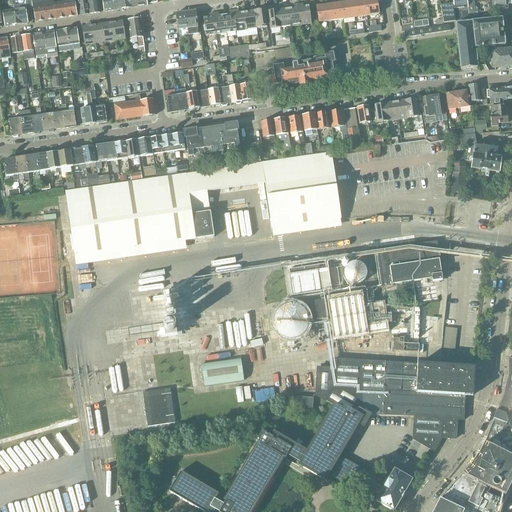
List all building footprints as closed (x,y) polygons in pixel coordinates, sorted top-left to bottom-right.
[(21,9),(15,10),(18,25),(27,24),(26,12),(31,11),(30,0),(23,1),(24,6),(21,6),(21,9)] [(48,0),(32,2),(35,22),(56,19),(54,4),(53,0),(48,0)] [(53,0),(54,4),(56,19),(77,16),(75,1),(57,4),(56,0),(53,0)] [(90,14),(87,0),(77,0),(80,16),(90,14)] [(97,0),(87,0),(90,14),(100,13),(97,0)] [(115,11),(113,0),(101,0),(104,12),(115,11)] [(113,0),(115,11),(125,9),(124,0),(113,0)] [(124,0),(125,9),(136,7),(135,0),(124,0)] [(364,0),(362,0),(352,1),(355,18),(367,16),(364,0)] [(376,0),(364,0),(367,16),(379,14),(376,0)] [(452,0),(453,4),(454,9),(467,8),(466,0),(452,0)] [(492,0),(489,0),(489,6),(483,6),(484,12),(507,9),(507,6),(509,6),(510,5),(509,0),(492,0)] [(352,1),(340,3),(343,19),(355,18),(352,1)] [(474,2),(468,3),(469,18),(473,18),(472,13),(476,13),(474,2)] [(340,3),(328,5),(331,21),(343,19),(340,3)] [(303,4),(298,5),(301,25),(311,24),(309,6),(303,7),(303,4)] [(440,5),(442,20),(443,20),(443,23),(468,20),(467,8),(454,9),(453,4),(440,5)] [(294,8),(288,9),(291,27),(301,25),(298,5),(293,6),(294,8)] [(331,21),(328,5),(316,7),(319,23),(331,21)] [(282,7),(278,8),(280,28),(291,27),(288,9),(283,10),(282,7)] [(280,28),(278,8),(273,9),(273,11),(268,12),(270,30),(280,28)] [(18,25),(15,10),(3,12),(5,27),(18,25)] [(264,10),(254,11),(257,29),(267,27),(264,10)] [(196,11),(185,13),(187,29),(198,28),(196,11)] [(229,15),(224,15),(226,33),(236,32),(233,11),(229,12),(229,15)] [(238,11),(233,11),(236,32),(246,30),(244,13),(239,13),(238,11)] [(254,11),(244,13),(246,30),(257,29),(254,11)] [(187,29),(185,13),(175,14),(177,30),(187,29)] [(216,35),(213,14),(208,15),(209,18),(203,18),(206,36),(216,35)] [(218,14),(213,14),(216,35),(226,33),(224,15),(218,16),(218,14)] [(137,38),(139,48),(140,52),(145,52),(140,19),(128,21),(130,39),(137,38)] [(455,24),(456,30),(460,70),(477,68),(475,52),(486,51),(485,47),(505,45),(502,19),(471,22),(471,23),(456,25),(455,24)] [(123,21),(112,23),(115,41),(125,39),(123,21)] [(112,23),(102,25),(105,42),(115,41),(112,23)] [(102,25),(92,26),(95,44),(105,42),(102,25)] [(450,31),(450,27),(449,25),(414,30),(404,32),(405,38),(450,31)] [(95,44),(92,26),(82,28),(84,45),(95,44)] [(80,48),(77,28),(66,30),(69,50),(80,48)] [(69,50),(66,30),(56,32),(59,51),(69,50)] [(54,32),(43,33),(46,49),(56,48),(54,32)] [(46,49),(43,33),(33,35),(36,60),(41,59),(40,50),(46,49)] [(200,33),(191,34),(193,46),(202,45),(200,33)] [(31,35),(20,37),(23,53),(33,51),(31,35)] [(23,53),(20,37),(10,38),(12,54),(23,53)] [(8,39),(0,39),(0,59),(0,60),(11,59),(8,39)] [(274,51),(275,60),(292,58),(290,48),(274,51)] [(494,67),(506,66),(507,66),(508,70),(511,69),(511,49),(493,52),(494,67)] [(332,53),(325,54),(325,58),(292,64),(286,65),(287,70),(284,70),(283,64),(273,66),(276,84),(282,83),(284,85),(290,84),(290,85),(299,84),(299,86),(310,84),(310,81),(329,78),(328,73),(333,73),(331,62),(334,62),(332,53)] [(477,54),(478,66),(485,65),(484,53),(477,54)] [(191,59),(180,60),(182,68),(192,66),(191,59)] [(24,66),(17,67),(17,68),(18,74),(20,85),(27,83),(25,73),(24,66)] [(231,75),(227,76),(231,104),(235,103),(236,105),(241,104),(241,102),(242,102),(240,86),(233,87),(231,75)] [(60,76),(50,78),(52,88),(61,87),(60,76)] [(217,84),(218,89),(221,105),(222,107),(226,106),(227,104),(231,104),(227,76),(222,77),(223,83),(217,84)] [(239,81),(240,86),(242,102),(253,100),(249,80),(239,81)] [(468,86),(468,91),(470,102),(480,101),(478,85),(468,86)] [(486,91),(486,96),(486,98),(491,98),(491,105),(503,104),(503,100),(511,100),(511,99),(511,91),(509,89),(509,88),(508,89),(505,89),(504,89),(488,90),(488,91),(486,91)] [(218,89),(207,91),(210,107),(221,105),(218,89)] [(207,91),(197,93),(199,108),(210,107),(207,91)] [(468,91),(457,93),(459,109),(471,107),(470,102),(468,91)] [(91,100),(90,92),(85,93),(87,100),(88,106),(88,109),(81,110),(83,126),(91,124),(91,126),(95,125),(92,105),(91,100)] [(197,93),(186,94),(188,110),(193,109),(194,111),(198,110),(199,109),(199,108),(197,93)] [(459,109),(457,93),(446,94),(448,110),(459,109)] [(186,94),(175,96),(178,112),(180,113),(184,112),(185,111),(188,110),(186,94)] [(440,95),(431,97),(435,122),(446,120),(445,113),(443,113),(440,95)] [(178,112),(175,96),(165,97),(167,113),(178,112)] [(114,105),(117,120),(142,116),(142,117),(148,116),(150,117),(152,116),(153,115),(155,115),(153,99),(140,101),(140,97),(135,97),(136,102),(114,105)] [(435,122),(431,97),(423,98),(425,116),(423,116),(425,124),(435,122)] [(415,99),(405,101),(408,118),(418,117),(415,99)] [(405,101),(395,102),(398,120),(408,118),(405,101)] [(395,102),(385,104),(388,122),(398,120),(395,102)] [(40,109),(41,116),(44,131),(48,131),(49,132),(53,132),(54,130),(55,130),(52,114),(46,115),(44,104),(40,105),(40,109)] [(388,122),(385,104),(375,106),(375,107),(371,108),(373,124),(388,122)] [(66,112),(65,105),(62,106),(65,128),(76,127),(74,111),(66,112)] [(96,105),(92,105),(95,125),(99,125),(99,123),(107,122),(104,106),(97,107),(96,105)] [(490,106),(490,111),(491,124),(492,126),(498,126),(498,123),(508,122),(508,121),(509,120),(509,116),(507,115),(507,114),(506,105),(490,106)] [(59,113),(52,114),(55,130),(65,128),(62,106),(58,106),(59,113)] [(367,123),(367,126),(368,126),(369,132),(373,131),(369,106),(364,107),(362,106),(359,107),(358,108),(357,108),(359,124),(367,123)] [(343,126),(339,127),(340,133),(342,133),(343,143),(348,142),(349,149),(359,148),(356,128),(358,128),(354,108),(341,110),(343,126)] [(40,132),(44,131),(41,116),(40,109),(36,109),(37,116),(31,117),(33,133),(34,133),(35,134),(39,134),(40,132)] [(332,128),(339,127),(343,126),(341,110),(336,111),(335,110),(332,111),(331,112),(327,113),(329,128),(325,129),(325,132),(327,132),(328,140),(333,139),(332,128)] [(31,117),(30,111),(19,113),(20,119),(22,135),(33,133),(31,117)] [(317,130),(325,129),(329,128),(327,113),(322,113),(321,112),(317,113),(316,114),(315,114),(317,130)] [(314,114),(310,115),(309,115),(308,114),(305,115),(304,116),(302,116),(305,132),(305,136),(317,134),(314,114)] [(297,133),(299,144),(304,143),(302,132),(300,117),(295,117),(294,116),(290,117),(289,118),(288,118),(290,134),(297,133)] [(274,120),(276,136),(277,142),(283,141),(284,149),(290,148),(288,134),(286,119),(280,119),(279,118),(276,119),(275,120),(274,120)] [(22,135),(20,119),(16,119),(9,120),(11,136),(12,136),(13,138),(18,137),(18,135),(22,135)] [(272,121),(268,121),(267,121),(265,120),(263,121),(262,122),(261,122),(263,138),(269,137),(270,143),(275,143),(272,121)] [(482,121),(474,121),(475,131),(475,132),(475,134),(483,133),(482,130),(482,121)] [(189,165),(242,157),(241,156),(240,152),(243,149),(244,149),(243,148),(239,144),(236,124),(226,126),(226,128),(195,132),(195,131),(185,132),(189,165)] [(176,135),(173,136),(175,152),(185,151),(183,134),(182,135),(181,133),(176,134),(176,135)] [(474,135),(474,134),(463,136),(460,136),(461,145),(467,145),(466,156),(453,155),(451,192),(464,193),(466,161),(472,162),(471,168),(479,170),(478,176),(488,177),(488,172),(499,173),(501,158),(497,158),(498,148),(475,144),(474,135)] [(165,137),(163,137),(165,154),(175,152),(173,136),(171,136),(170,135),(166,135),(165,137)] [(154,138),(153,139),(155,155),(165,154),(163,137),(161,138),(159,136),(155,137),(154,138)] [(155,155),(153,139),(150,139),(150,137),(143,138),(144,140),(139,141),(142,157),(155,155)] [(126,143),(128,159),(139,157),(136,141),(132,142),(132,140),(125,141),(126,143)] [(115,144),(117,160),(128,159),(126,143),(121,143),(120,142),(116,142),(115,144)] [(104,146),(106,162),(117,160),(115,144),(111,145),(110,143),(105,144),(104,146)] [(97,147),(93,147),(96,163),(101,163),(106,162),(104,146),(102,144),(98,145),(97,147)] [(87,148),(82,149),(85,165),(96,163),(93,147),(93,148),(92,146),(87,147),(87,148)] [(85,165),(82,149),(81,148),(77,148),(76,150),(72,151),(74,167),(75,172),(79,172),(78,166),(85,165)] [(58,153),(60,169),(71,167),(69,151),(64,152),(63,150),(59,151),(58,153)] [(48,154),(47,154),(50,170),(60,169),(58,153),(54,153),(53,152),(48,152),(48,154)] [(37,156),(39,172),(45,171),(46,175),(50,174),(50,170),(47,154),(43,155),(42,153),(38,154),(37,156)] [(102,187),(65,192),(75,257),(121,251),(195,240),(210,238),(214,237),(210,211),(207,192),(265,183),(267,203),(271,229),(272,229),(340,219),(341,219),(340,213),(331,155),(331,153),(311,156),(305,157),(262,163),(261,163),(260,163),(259,155),(257,155),(252,156),(250,156),(251,161),(254,161),(254,164),(216,170),(194,173),(191,174),(182,175),(162,178),(160,178),(159,178),(120,184),(111,185),(102,187)] [(26,157),(26,158),(28,173),(39,172),(37,156),(33,156),(31,155),(27,156),(26,157)] [(16,159),(15,159),(17,175),(28,173),(26,158),(22,158),(21,157),(16,157),(16,159)] [(6,176),(13,175),(17,175),(15,159),(11,160),(10,158),(6,159),(5,161),(4,161),(6,176)] [(186,162),(176,163),(177,172),(188,170),(186,162)] [(174,164),(165,166),(166,175),(176,174),(174,164)] [(166,175),(165,166),(156,167),(157,177),(166,175)] [(154,167),(143,168),(144,176),(156,175),(154,167)] [(99,185),(97,173),(90,175),(91,186),(99,185)] [(8,190),(8,192),(9,197),(15,196),(20,195),(19,188),(8,190)] [(245,234),(258,233),(256,210),(237,212),(238,221),(243,220),(245,234)] [(53,222),(0,227),(0,300),(60,295),(53,222)] [(442,281),(441,275),(439,260),(440,260),(437,242),(437,241),(373,251),(379,288),(393,286),(393,285),(426,280),(427,283),(433,282),(442,281)] [(290,275),(288,275),(292,297),(340,289),(337,267),(326,269),(325,264),(289,270),(290,275)] [(163,293),(169,329),(176,328),(171,292),(163,293)] [(327,298),(333,340),(389,332),(384,302),(364,305),(362,292),(327,298)] [(314,302),(317,320),(327,319),(324,300),(314,302)] [(277,333),(282,337),(289,339),(295,339),(302,336),(306,331),(308,325),(308,318),(305,312),(300,307),(294,305),(287,306),(281,308),(276,313),(274,320),(274,326),(277,333)] [(176,328),(169,329),(159,331),(160,337),(177,335),(176,328)] [(445,328),(443,349),(455,350),(457,329),(445,328)] [(239,341),(238,336),(214,339),(215,344),(239,341)] [(403,343),(404,338),(394,338),(393,350),(393,351),(419,352),(420,344),(403,343)] [(244,381),(241,359),(201,365),(204,386),(244,381)] [(358,408),(370,416),(408,417),(414,417),(413,439),(434,452),(442,438),(455,439),(457,420),(463,420),(464,420),(465,396),(473,396),(474,368),(334,360),(334,361),(334,369),(318,368),(316,396),(334,406),(346,414),(348,411),(350,413),(353,409),(355,410),(355,409),(358,408)] [(484,445),(511,459),(511,360),(508,360),(508,362),(508,378),(503,395),(504,395),(499,407),(497,411),(484,445)] [(255,384),(257,404),(273,402),(270,382),(255,384)] [(237,387),(238,400),(252,399),(251,386),(237,387)] [(142,393),(147,427),(175,423),(170,389),(142,393)] [(282,410),(312,412),(313,398),(283,397),(282,410)] [(256,442),(257,443),(223,500),(217,497),(218,494),(180,472),(169,492),(202,511),(229,511),(231,510),(233,511),(250,511),(282,457),(285,459),(288,455),(300,463),(299,464),(319,476),(325,480),(329,474),(340,455),(358,424),(364,427),(370,416),(358,408),(355,409),(355,410),(353,409),(350,413),(348,411),(346,414),(334,406),(308,451),(307,451),(273,431),(270,436),(262,431),(256,442)] [(511,459),(484,445),(482,449),(511,463),(511,459)] [(461,478),(493,492),(505,498),(511,483),(511,463),(482,449),(478,457),(471,467),(461,477),(461,478)] [(340,455),(329,474),(376,502),(390,478),(388,476),(389,474),(386,474),(383,474),(381,475),(379,477),(377,479),(363,471),(339,457),(340,456),(340,455)] [(376,502),(394,511),(412,480),(394,470),(390,478),(376,502)] [(457,481),(490,497),(493,492),(461,478),(457,482),(457,481)] [(490,497),(457,481),(439,502),(433,511),(500,511),(503,503),(490,497)] [(15,500),(17,511),(74,511),(91,508),(85,484),(15,500)] [(138,502),(140,511),(151,511),(148,499),(138,502)]
